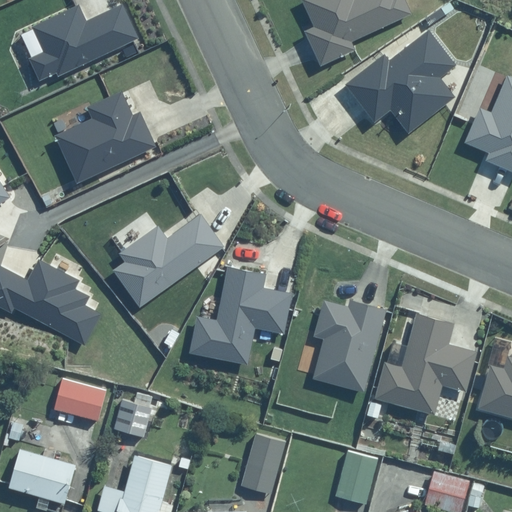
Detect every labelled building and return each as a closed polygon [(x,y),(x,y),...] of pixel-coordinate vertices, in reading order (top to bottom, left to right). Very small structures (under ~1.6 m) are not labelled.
[(389,65),(384,58),(346,86),(377,122),(391,109),(409,132),(453,98),(437,78),(451,67),(426,35),(389,65)] [(167,234),(158,220),(112,252),(118,262),(107,270),(137,315),(228,252),(200,211),(167,234)] [(262,277),(229,271),(220,323),(199,319),(192,356),(245,365),(252,325),(284,331),(289,299),(259,294),(262,277)] [(107,392),(63,380),(55,410),(99,422),(107,392)] [(116,401),(122,402),(115,430),(146,438),(153,410),(151,409),(153,400),(135,395),(135,393),(119,389),(116,401)] [(288,443),(255,434),(242,486),(274,495),(288,443)] [(77,467),(20,450),(8,489),(65,506),(77,467)] [(379,460),(350,453),(338,498),(367,506),(379,460)] [(159,511),(172,467),(136,457),(126,494),(104,488),(98,510),(105,511),(159,511)] [(462,511),(470,480),(435,472),(427,507),(450,511),(462,511)] [(511,494),(497,491),(495,502),(511,506),(511,494)]
